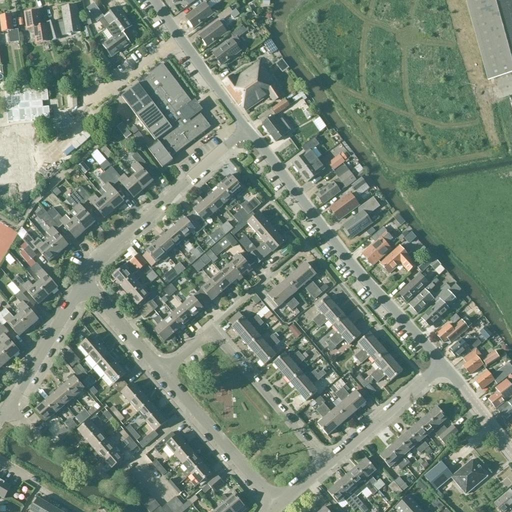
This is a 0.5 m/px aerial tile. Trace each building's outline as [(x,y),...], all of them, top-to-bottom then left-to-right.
[(511,0),(467,0),(490,80),(511,74),(511,0)] [(211,14),(204,4),(186,18),(193,27),(211,14)] [(47,23),(47,25),(47,26),(52,42),(60,39),(59,37),(65,36),(65,35),(81,33),(77,5),(62,7),(64,23),(56,25),(55,20),(47,23)] [(106,30),(124,17),(117,7),(101,19),(102,19),(99,21),(106,30)] [(221,21),(232,12),(228,7),(217,16),(221,21)] [(47,26),(47,25),(41,26),(39,11),(24,13),(27,30),(37,28),(39,42),(49,41),(47,26)] [(8,31),(10,43),(20,42),(18,30),(13,30),(11,15),(0,16),(0,17),(2,32),(8,31)] [(124,17),(106,30),(113,38),(103,45),(111,56),(116,53),(115,51),(128,41),(122,33),(131,26),(124,17)] [(226,33),(217,22),(199,35),(207,47),(226,33)] [(237,38),(246,32),(243,27),(232,35),(234,38),(231,41),(231,40),(213,53),(222,65),(239,51),(235,46),(240,43),(237,38)] [(249,95),(257,89),(252,83),(268,72),(266,70),(260,61),(236,78),(234,75),(223,83),(239,106),(242,105),(251,98),(249,95)] [(151,75),(121,97),(155,142),(157,141),(159,143),(170,158),(171,158),(210,128),(200,114),(196,117),(186,105),(191,102),(163,64),(150,74),(151,75)] [(59,65),(50,67),(51,76),(47,77),(48,86),(65,84),(59,65)] [(283,94),(268,72),(252,83),(257,89),(249,95),(251,98),(242,105),(246,111),(270,94),(274,100),(283,94)] [(42,101),(48,101),(47,89),(5,93),(8,123),(50,119),(49,107),(43,108),(42,101)] [(259,118),(263,124),(275,116),(275,117),(290,106),(286,99),(272,109),(272,108),(259,118)] [(278,121),(275,117),(275,116),(263,124),(276,142),(287,134),(291,131),(282,119),(278,121)] [(81,139),(86,135),(79,126),(74,130),(81,139)] [(133,127),(129,129),(134,136),(138,133),(133,127)] [(139,132),(138,133),(134,136),(141,146),(146,142),(139,132)] [(293,135),(276,145),(282,155),(299,145),(293,135)] [(34,188),(30,138),(18,139),(18,138),(4,139),(5,140),(0,140),(0,183),(21,181),(22,189),(34,188)] [(292,163),(299,173),(316,160),(309,151),(318,145),(313,138),(301,147),(305,152),(292,163)] [(173,161),(171,158),(170,158),(159,143),(149,150),(163,168),(173,161)] [(199,158),(206,154),(201,145),(194,150),(199,158)] [(136,153),(132,157),(137,164),(142,159),(136,153)] [(345,162),(339,155),(328,163),(333,171),(345,162)] [(323,170),(316,160),(299,173),(306,182),(323,170)] [(178,163),(167,168),(172,177),(182,172),(178,163)] [(136,174),(133,177),(144,190),(153,182),(137,164),(132,169),(136,174)] [(348,171),(344,165),(334,173),(338,179),(333,183),(316,195),(323,205),(341,193),(340,192),(345,188),(345,189),(356,181),(364,175),(361,171),(355,175),(355,174),(353,176),(348,171)] [(134,199),(144,190),(133,177),(130,179),(126,174),(121,178),(111,167),(105,173),(115,184),(119,181),(134,199)] [(111,187),(115,184),(105,173),(99,178),(105,186),(102,189),(107,194),(103,198),(114,210),(124,202),(111,187)] [(230,175),(226,179),(221,183),(223,186),(233,198),(234,200),(244,191),(242,189),(230,175)] [(356,190),(366,182),(362,177),(352,185),(356,190)] [(233,198),(223,186),(221,183),(217,187),(219,189),(213,194),(223,206),(233,198)] [(104,219),(114,210),(103,198),(99,201),(94,196),(91,199),(81,187),(75,192),(85,204),(89,201),(104,219)] [(69,198),(77,207),(70,213),(74,219),(85,231),(95,223),(81,207),(85,204),(75,192),(69,198)] [(223,206),(213,194),(211,192),(207,195),(209,197),(204,202),(214,214),(223,206)] [(359,205),(350,193),(330,207),(339,219),(359,205)] [(367,215),(380,205),(373,196),(360,206),(363,211),(343,225),(345,228),(343,229),(348,236),(350,234),(352,237),(372,222),(367,215)] [(260,205),(255,199),(249,204),(250,205),(244,211),(248,216),(252,212),(260,205)] [(189,215),(202,230),(207,225),(205,222),(214,214),(204,202),(202,200),(198,203),(200,205),(194,211),(189,215)] [(76,240),(85,231),(74,219),(70,222),(66,217),(63,219),(53,208),(47,214),(60,228),(63,225),(76,240)] [(244,211),(242,209),(238,212),(244,219),(248,216),(244,211)] [(260,214),(256,217),(252,212),(248,216),(244,219),(240,222),(241,222),(235,227),(236,229),(231,233),(233,236),(244,226),(245,227),(248,224),(256,234),(268,224),(270,222),(267,218),(265,220),(260,214)] [(56,232),(60,228),(47,214),(41,219),(50,230),(47,233),(48,235),(44,238),(59,254),(68,246),(56,232)] [(197,234),(202,230),(189,215),(185,218),(183,216),(179,220),(181,222),(175,227),(185,239),(194,231),(197,234)] [(227,222),(223,225),(229,232),(233,229),(227,222)] [(189,243),(185,239),(175,227),(173,224),(169,228),(171,230),(166,235),(176,247),(181,242),(185,246),(189,243)] [(269,224),(268,224),(256,234),(264,243),(276,233),(279,231),(275,228),(273,229),(269,224)] [(229,232),(223,225),(219,229),(225,236),(229,232)] [(372,238),(375,242),(362,253),(373,266),(377,261),(391,250),(386,245),(391,240),(382,229),(372,238)] [(399,243),(409,235),(406,231),(396,240),(399,243)] [(49,263),(59,254),(44,238),(41,242),(39,240),(35,243),(27,233),(22,240),(25,243),(22,249),(24,251),(32,260),(36,256),(42,262),(46,259),(49,263)] [(162,238),(156,243),(166,255),(167,255),(171,251),(174,255),(179,251),(176,247),(166,235),(164,233),(160,236),(162,238)] [(281,239),(276,233),(264,243),(273,253),(287,241),(283,237),(281,239)] [(232,248),(237,244),(229,234),(224,239),(232,248)] [(242,246),(249,240),(245,236),(238,242),(242,246)] [(215,244),(211,239),(206,244),(210,248),(215,244)] [(252,244),(249,240),(242,246),(245,250),(252,244)] [(166,255),(156,243),(154,241),(150,244),(152,246),(146,252),(156,264),(161,259),(165,263),(169,259),(166,255)] [(219,243),(215,247),(221,253),(225,250),(219,243)] [(199,246),(195,250),(200,257),(205,253),(199,246)] [(221,253),(215,247),(211,250),(217,257),(221,253)] [(258,248),(255,251),(249,255),(257,265),(263,260),(262,259),(263,258),(262,256),(264,254),(258,248)] [(401,248),(393,255),(400,263),(407,271),(415,264),(401,248)] [(191,265),(200,257),(195,250),(191,253),(193,256),(187,261),(191,265)] [(235,261),(230,265),(241,277),(241,276),(242,276),(247,271),(248,274),(252,270),(240,256),(240,257),(237,254),(232,258),(235,261)] [(400,263),(393,255),(392,254),(380,264),(388,273),(400,263)] [(147,264),(138,255),(133,259),(136,262),(132,265),(138,272),(147,264)] [(275,265),(283,260),(279,255),(271,261),(275,265)] [(342,255),(335,259),(341,269),(348,265),(342,255)] [(435,259),(432,263),(426,256),(415,266),(422,274),(430,266),(435,271),(441,265),(435,259)] [(200,259),(196,263),(202,270),(206,266),(200,259)] [(179,263),(176,266),(182,273),(185,270),(179,263)] [(202,270),(196,263),(192,266),(198,273),(202,270)] [(306,263),(297,272),(314,292),(318,297),(322,293),(322,294),(328,288),(325,285),(319,290),(310,280),(316,275),(306,263)] [(32,279),(37,284),(48,297),(58,288),(42,270),(36,264),(30,269),(36,275),(32,279)] [(241,277),(230,265),(221,273),(231,285),(237,280),(239,282),(243,279),(241,276),(241,277)] [(182,273),(176,266),(172,270),(178,277),(182,273)] [(120,287),(132,277),(124,267),(110,279),(113,283),(115,281),(120,287)] [(148,279),(155,274),(151,270),(145,275),(148,279)] [(314,292),(297,272),(287,280),(297,291),(303,286),(314,300),(318,297),(314,292)] [(180,284),(189,278),(185,273),(177,279),(180,284)] [(231,285),(221,273),(211,281),(222,293),(228,288),(230,290),(233,287),(231,285)] [(158,277),(155,274),(148,279),(151,283),(158,277)] [(429,284),(424,279),(420,274),(398,294),(407,304),(429,284)] [(38,305),(48,297),(37,284),(33,288),(28,282),(25,285),(18,276),(11,282),(20,292),(22,294),(26,291),(38,305)] [(129,296),(140,286),(132,277),(120,287),(118,289),(121,292),(124,290),(128,296),(129,296)] [(297,291),(287,280),(277,288),(295,308),(299,305),(291,296),(297,291)] [(224,295),(222,293),(211,281),(202,289),(197,293),(205,303),(210,299),(212,301),(218,296),(220,298),(224,295)] [(140,286),(129,296),(128,296),(126,298),(129,302),(132,300),(137,306),(138,305),(142,310),(148,304),(152,301),(158,296),(153,290),(148,294),(144,291),(147,288),(144,283),(140,286)] [(171,284),(167,287),(173,294),(177,291),(171,284)] [(436,296),(439,299),(447,292),(449,290),(445,285),(435,295),(430,289),(433,286),(431,284),(409,305),(417,313),(432,299),(433,300),(436,296)] [(173,294),(167,287),(163,291),(169,298),(173,294)] [(295,308),(277,288),(268,296),(268,297),(263,301),(273,312),(278,308),(284,303),(291,311),(295,308)] [(29,302),(22,294),(20,292),(14,296),(21,304),(17,307),(19,309),(15,313),(18,316),(29,329),(39,320),(26,306),(29,302)] [(456,301),(447,292),(439,299),(441,301),(421,319),(429,327),(448,310),(447,309),(456,301)] [(205,311),(201,307),(205,303),(197,293),(192,297),(193,297),(183,306),(193,318),(193,317),(199,312),(201,315),(205,311)] [(259,293),(254,296),(258,302),(263,299),(259,293)] [(373,297),(369,303),(379,308),(383,302),(373,297)] [(313,321),(316,324),(336,307),(328,298),(316,308),(321,314),(313,321)] [(253,299),(248,305),(253,310),(258,304),(253,299)] [(142,310),(138,313),(144,319),(154,311),(158,307),(152,301),(148,304),(142,310)] [(195,320),(193,317),(193,318),(183,306),(173,314),(184,326),(189,321),(191,323),(195,320)] [(344,317),(336,307),(316,324),(319,328),(328,321),(333,327),(344,317)] [(19,337),(29,329),(18,316),(14,320),(9,314),(5,309),(0,313),(0,322),(3,326),(7,323),(19,337)] [(273,315),(270,311),(264,317),(267,320),(273,315)] [(240,338),(260,320),(257,317),(248,324),(243,318),(238,312),(227,321),(233,327),(232,328),(240,338)] [(186,328),(184,326),(173,314),(164,322),(174,334),(180,329),(182,331),(186,328)] [(392,316),(384,324),(401,341),(410,333),(392,316)] [(352,326),(344,317),(333,327),(338,332),(329,340),(332,343),(352,326)] [(466,317),(461,321),(452,329),(449,325),(436,336),(443,344),(456,334),(459,337),(468,330),(467,329),(472,325),(466,317)] [(248,347),(260,337),(255,331),(263,324),(260,320),(240,338),(248,347)] [(9,333),(3,326),(0,322),(0,331),(3,335),(0,337),(0,349),(10,361),(19,352),(5,336),(9,333)] [(176,336),(174,334),(164,322),(154,330),(164,342),(171,337),(172,339),(176,336)] [(301,334),(293,325),(288,329),(297,338),(301,334)] [(361,336),(352,326),(332,343),(335,347),(344,340),(349,346),(361,336)] [(486,341),(492,336),(485,327),(479,332),(486,341)] [(303,344),(310,337),(306,332),(299,339),(303,344)] [(355,357),(357,360),(377,343),(369,334),(358,344),(363,350),(355,357)] [(474,336),(472,338),(470,336),(469,335),(468,335),(467,335),(466,335),(465,336),(464,338),(449,351),(456,358),(468,348),(470,351),(480,343),(474,336)] [(81,346),(89,356),(101,346),(104,344),(100,339),(97,341),(93,336),(81,346)] [(256,356),(276,339),(273,336),(264,343),(260,337),(248,347),(256,356)] [(279,343),(276,339),(256,356),(264,366),(276,356),(271,350),(279,343)] [(386,353),(377,343),(357,360),(361,364),(369,357),(374,363),(386,353)] [(109,356),(112,353),(108,349),(106,351),(101,346),(89,356),(97,365),(109,355),(109,356)] [(352,346),(333,358),(337,365),(356,353),(352,346)] [(290,383),(301,373),(296,367),(305,360),(309,356),(308,356),(315,350),(312,347),(301,356),(281,373),(290,383)] [(0,368),(0,369),(10,361),(0,349),(0,368)] [(480,363),(478,361),(482,358),(476,349),(462,360),(466,365),(463,367),(470,376),(483,366),(485,369),(498,359),(494,353),(480,363)] [(77,363),(80,361),(70,350),(62,357),(72,368),(74,365),(77,363)] [(281,373),(301,356),(298,352),(290,360),(285,354),(273,364),(281,373)] [(120,363),(112,353),(109,356),(109,355),(97,365),(102,370),(97,374),(101,379),(105,375),(117,365),(118,365),(120,363)] [(394,362),(386,353),(374,363),(379,368),(371,376),(374,379),(394,362)] [(402,372),(394,362),(374,379),(377,383),(386,376),(391,382),(402,372)] [(499,370),(500,370),(491,377),(488,372),(474,383),(481,391),(493,382),(496,386),(506,378),(511,372),(511,367),(508,363),(499,370)] [(122,370),(118,365),(117,365),(105,375),(110,380),(105,384),(109,389),(112,386),(116,390),(125,383),(121,378),(129,372),(124,367),(122,370)] [(77,376),(80,380),(87,374),(85,372),(82,374),(81,373),(76,367),(72,370),(77,376)] [(323,370),(318,375),(298,393),(306,402),(318,392),(312,386),(321,379),(326,374),(323,370)] [(298,393),(318,375),(315,371),(306,379),(301,373),(290,383),(298,393)] [(90,378),(87,374),(80,380),(83,383),(88,390),(92,386),(87,380),(90,378)] [(338,382),(343,388),(348,383),(346,381),(351,377),(348,374),(343,378),(338,382)] [(70,381),(65,385),(64,386),(75,397),(84,389),(72,375),(67,378),(70,381)] [(511,386),(507,381),(505,383),(497,389),(500,392),(489,401),(495,409),(511,395),(511,386)] [(75,397),(64,386),(65,385),(62,383),(58,387),(60,389),(55,393),(55,394),(65,406),(75,397)] [(129,387),(125,383),(116,390),(120,395),(122,394),(130,403),(142,393),(142,394),(145,391),(141,387),(138,389),(134,384),(129,387)] [(376,392),(369,384),(366,388),(373,395),(376,392)] [(98,393),(92,386),(88,390),(94,396),(98,393)] [(343,388),(339,391),(356,411),(366,403),(356,392),(350,397),(343,388)] [(65,406),(55,394),(55,393),(53,391),(48,395),(50,397),(46,402),(45,402),(55,414),(65,406)] [(347,420),(356,411),(339,391),(335,395),(343,403),(337,408),(347,420)] [(146,398),(142,394),(142,393),(130,403),(138,413),(150,403),(153,401),(149,396),(146,398)] [(55,414),(45,402),(46,402),(43,399),(39,403),(41,406),(35,410),(46,422),(55,414)] [(511,400),(511,399),(496,411),(505,423),(505,422),(507,425),(511,421),(511,400)] [(155,408),(150,403),(138,413),(146,422),(158,412),(159,413),(161,410),(157,406),(155,408)] [(337,428),(347,420),(337,408),(331,413),(324,405),(320,408),(337,428)] [(109,410),(115,416),(119,413),(113,406),(109,410)] [(93,407),(87,412),(91,416),(97,411),(93,407)] [(437,407),(427,415),(448,440),(458,432),(453,425),(447,430),(442,424),(447,419),(437,407)] [(328,436),(337,428),(320,408),(316,411),(324,419),(318,424),(328,436)] [(103,415),(109,421),(113,418),(107,411),(103,415)] [(84,422),(91,416),(87,412),(80,418),(84,422)] [(163,417),(159,413),(158,412),(146,422),(154,431),(138,444),(143,449),(158,436),(155,432),(169,420),(165,415),(163,417)] [(124,419),(119,413),(115,416),(120,423),(124,419)] [(87,441),(98,431),(94,425),(100,420),(96,415),(90,420),(90,421),(81,429),(76,433),(79,438),(82,436),(86,441),(87,441)] [(448,440),(427,415),(418,423),(428,436),(433,431),(444,444),(448,440)] [(118,424),(113,418),(109,421),(115,428),(118,424)] [(74,423),(68,429),(72,433),(78,427),(74,423)] [(428,436),(418,423),(408,431),(424,450),(429,446),(423,440),(428,436)] [(125,428),(131,435),(135,432),(129,425),(125,428)] [(61,442),(72,433),(68,429),(66,430),(64,428),(55,435),(61,442)] [(119,434),(125,440),(129,437),(123,430),(119,434)] [(95,450),(106,440),(98,431),(87,441),(86,441),(84,443),(88,447),(90,445),(94,450),(95,450)] [(424,450),(408,431),(399,439),(409,452),(415,447),(420,454),(424,450)] [(140,438),(135,432),(131,435),(136,441),(140,438)] [(175,455),(186,445),(187,445),(189,443),(185,438),(183,441),(178,435),(176,437),(172,432),(154,448),(158,453),(167,446),(175,455)] [(138,447),(129,437),(125,440),(129,445),(127,446),(132,452),(138,447)] [(409,452),(399,439),(389,448),(406,466),(410,463),(404,456),(409,452)] [(103,460),(115,450),(106,440),(95,450),(94,450),(92,452),(96,457),(98,455),(103,460)] [(191,450),(187,445),(186,445),(175,455),(183,465),(195,454),(195,455),(197,452),(193,448),(191,450)] [(458,446),(445,457),(449,461),(462,450),(458,446)] [(406,466),(389,448),(380,456),(390,468),(396,464),(401,470),(406,466)] [(123,459),(115,450),(103,460),(100,462),(104,467),(107,464),(111,470),(123,459)] [(203,464),(206,462),(202,457),(199,460),(195,455),(195,454),(183,465),(187,470),(182,474),(186,478),(191,474),(203,464)] [(463,455),(451,466),(456,471),(468,461),(463,455)] [(366,459),(356,467),(377,492),(385,485),(380,480),(377,482),(371,476),(376,471),(366,459)] [(152,463),(157,470),(161,467),(156,460),(152,463)] [(453,477),(441,462),(424,477),(435,491),(433,492),(438,498),(442,495),(437,490),(451,478),(465,495),(487,477),(472,460),(453,477)] [(429,466),(425,461),(420,464),(424,469),(429,466)] [(214,471),(206,462),(203,464),(191,474),(195,479),(191,483),(195,488),(199,484),(201,486),(208,480),(207,478),(214,471)] [(349,473),(341,464),(328,475),(336,484),(349,473)] [(167,473),(161,467),(157,470),(163,476),(167,473)] [(377,492),(356,467),(347,475),(361,492),(367,488),(373,496),(377,492)] [(123,482),(133,474),(129,470),(120,478),(123,482)] [(136,479),(133,474),(123,482),(127,487),(136,479)] [(361,492),(347,475),(338,484),(358,508),(362,504),(356,497),(361,492)] [(208,485),(211,488),(213,491),(223,483),(217,476),(208,485)] [(403,492),(407,487),(399,477),(394,482),(403,492)] [(131,491),(140,483),(136,479),(127,487),(131,491)] [(168,482),(174,489),(178,485),(172,479),(168,482)] [(428,487),(420,479),(416,483),(424,491),(428,487)] [(0,480),(0,499),(3,500),(3,499),(4,499),(12,487),(0,480)] [(397,497),(402,492),(394,482),(388,487),(397,497)] [(135,496),(144,488),(140,483),(131,491),(135,496)] [(358,508),(338,484),(328,492),(338,505),(342,509),(348,505),(354,511),(358,508)] [(183,492),(178,485),(174,489),(179,495),(183,492)] [(211,488),(208,485),(201,490),(205,494),(211,488)] [(139,500),(148,492),(144,488),(135,496),(139,500)] [(505,494),(493,504),(499,511),(505,511),(511,506),(511,488),(505,494)] [(143,505),(152,497),(148,492),(139,500),(143,505)] [(195,495),(189,501),(192,504),(198,499),(195,495)] [(220,499),(224,503),(231,511),(239,511),(244,507),(234,495),(228,500),(224,495),(220,499)] [(409,496),(395,508),(398,511),(406,511),(415,504),(409,496)] [(147,509),(156,502),(152,497),(143,505),(147,509)] [(171,501),(179,510),(183,506),(183,505),(183,506),(175,497),(171,501)] [(43,511),(48,504),(38,498),(30,511),(29,511),(43,511)] [(440,510),(444,506),(437,499),(431,504),(435,508),(436,507),(440,510)] [(173,511),(176,511),(179,510),(171,501),(166,504),(173,511)] [(183,511),(192,504),(189,501),(183,505),(183,506),(179,510),(176,511),(183,511)] [(149,511),(153,511),(160,506),(156,502),(147,509),(149,511)] [(231,511),(224,503),(215,511),(231,511)]
